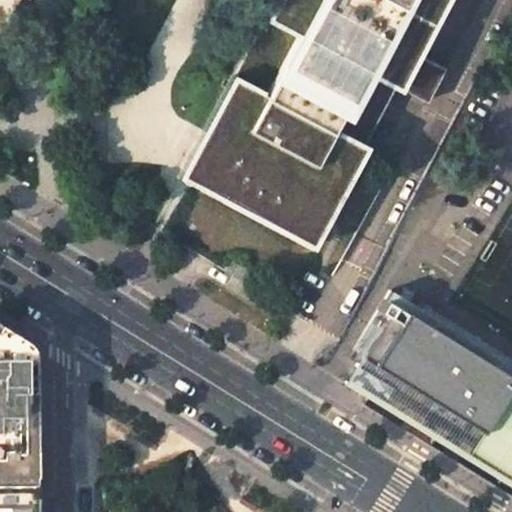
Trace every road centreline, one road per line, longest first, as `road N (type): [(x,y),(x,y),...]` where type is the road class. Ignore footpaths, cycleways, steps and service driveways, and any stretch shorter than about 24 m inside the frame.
road 1 (primary): [(423,511),(63,289)]
road 2 (residential): [(63,289),(65,511)]
